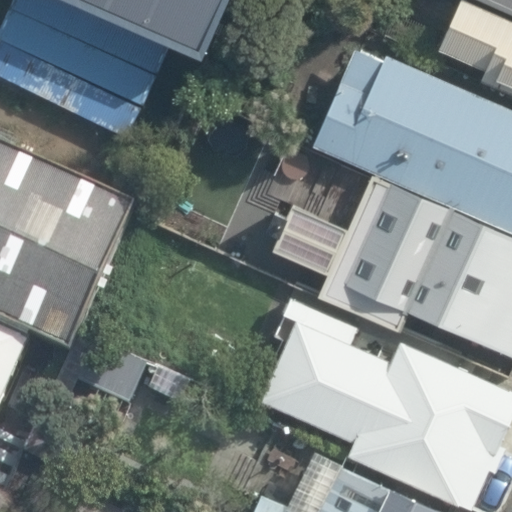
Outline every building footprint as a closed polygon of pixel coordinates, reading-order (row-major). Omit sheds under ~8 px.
[(17,24),(27,0),(0,0),(0,103),(11,108),(15,100),(43,35),(17,24)] [(243,0),(55,0),(99,19),(194,61),(213,69),(243,0)] [(511,89),(511,13),(479,0),(455,0),(437,44),(480,62),(475,74),(511,89)] [(194,61),(99,19),(84,53),(63,101),(157,142),(194,61)] [(84,53),(43,35),(15,100),(55,117),(35,163),(130,204),(157,142),(63,101),(84,53)] [(362,51),(319,148),(511,232),(511,111),(391,58),(389,62),(362,51)] [(124,211),(0,155),(0,328),(28,341),(59,355),(124,211)] [(511,358),(511,238),(361,174),(307,297),(391,333),(401,310),(511,358)] [(297,318),(261,397),(355,440),(348,454),(458,503),(459,501),(472,506),(511,417),(511,386),(402,337),(392,359),(351,340),(359,323),(292,293),(283,312),(297,318)] [(0,328),(0,402),(28,341),(0,328)] [(451,511),(452,510),(342,461),(344,456),(312,441),(285,501),(259,489),(248,511),(451,511)]
